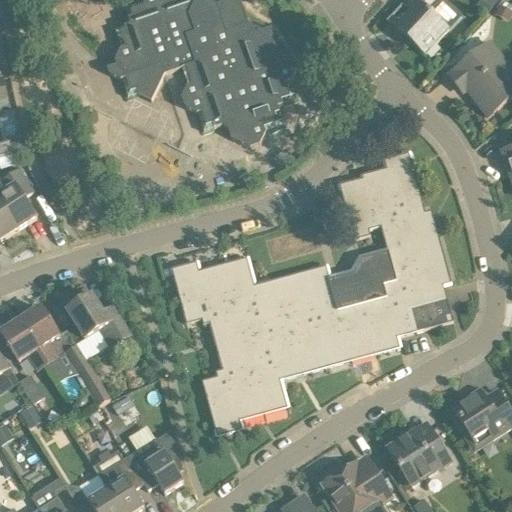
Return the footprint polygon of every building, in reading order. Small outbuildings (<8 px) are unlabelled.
[(107,71),(109,77),(120,83),(121,83),(128,101),(138,98),(152,105),(165,78),(182,72),(188,89),(182,101),(185,111),(197,117),(198,117),(204,135),(214,132),(222,129),(229,132),(232,142),(250,151),(260,148),(266,136),(266,135),(284,129),(279,115),(280,115),(278,110),(283,108),(283,107),(297,103),(290,84),(291,84),(297,72),(293,63),(281,57),(272,31),(263,34),(249,27),(242,6),(233,2),(217,8),(204,2),(195,5),(193,0),(145,0),(144,5),(126,12),(129,21),(128,21),(131,27),(125,29),(124,29),(125,30),(115,33),(122,51),(121,52),(115,64),(117,68),(107,71)] [(403,28),(398,33),(426,58),(427,57),(423,53),(432,43),(436,46),(458,22),(458,18),(444,4),(439,4),(434,0),(410,0),(404,7),(415,18),(404,29),(403,28)] [(394,30),(409,17),(404,11),(389,24),(394,30)] [(28,28),(24,19),(10,25),(15,34),(28,28)] [(488,120),(511,100),(511,73),(490,46),(450,79),(464,96),(467,94),(488,120)] [(0,107),(9,105),(4,80),(0,81),(0,107)] [(511,150),(501,154),(511,185),(511,150)] [(428,224),(425,215),(411,163),(402,165),(400,159),(384,163),(386,172),(371,176),(373,183),(365,185),(365,182),(348,186),(350,192),(341,195),(354,244),(371,239),(369,234),(381,231),(388,255),(362,262),(354,277),(330,283),(328,276),(320,278),(318,272),(286,280),(288,287),(272,291),(270,285),(255,289),(247,261),(231,266),(233,272),(216,277),(215,270),(200,274),(197,266),(181,270),(183,276),(174,279),(187,328),(202,323),(204,329),(210,327),(214,342),(221,340),(225,357),(219,358),(223,374),(216,375),(218,381),(202,385),(216,433),(224,431),(226,437),(242,433),(240,427),(255,423),(253,415),(270,410),(272,418),(289,414),(280,384),(296,379),(294,373),(310,369),(312,375),(343,366),(342,360),(358,356),(360,362),(376,358),(374,351),(382,349),(384,355),(400,351),(397,340),(454,325),(444,289),(452,287),(447,271),(441,272),(436,256),(443,254),(434,223),(428,224)] [(116,182),(123,216),(213,196),(206,162),(116,182)] [(8,193),(0,198),(0,203),(19,233),(37,222),(25,202),(35,196),(20,172),(2,184),(8,193)] [(0,243),(1,245),(19,233),(0,203),(0,243)] [(99,335),(111,353),(132,340),(114,311),(104,317),(92,298),(67,314),(85,343),(99,335)] [(49,368),(67,357),(81,379),(79,384),(86,394),(91,395),(101,411),(112,404),(78,349),(68,335),(60,340),(41,311),(21,324),(49,368)] [(38,374),(49,368),(21,324),(1,336),(19,366),(29,360),(38,374)] [(0,377),(11,371),(0,354),(0,377)] [(20,386),(34,408),(45,401),(31,379),(20,386)] [(456,426),(467,444),(475,455),(511,430),(511,417),(497,394),(486,402),(480,393),(453,411),(460,423),(456,426)] [(147,427),(129,439),(138,453),(156,442),(147,427)] [(388,453),(407,482),(412,490),(450,465),(429,431),(406,446),(404,443),(388,453)] [(160,447),(177,475),(182,472),(173,439),(160,447)] [(157,442),(127,461),(145,488),(149,495),(159,488),(165,498),(184,486),(157,442)] [(93,470),(107,493),(119,511),(143,511),(145,511),(134,494),(145,488),(127,461),(123,464),(117,455),(111,459),(107,454),(97,460),(100,466),(93,470)] [(324,488),(339,511),(367,511),(390,498),(370,467),(358,475),(354,469),(324,488)] [(42,511),(65,511),(75,506),(70,497),(64,489),(54,495),(58,502),(42,511)] [(75,506),(85,499),(80,491),(70,497),(75,506)] [(92,511),(119,511),(107,493),(88,505),(92,511)] [(312,511),(305,500),(289,511),(312,511)]
